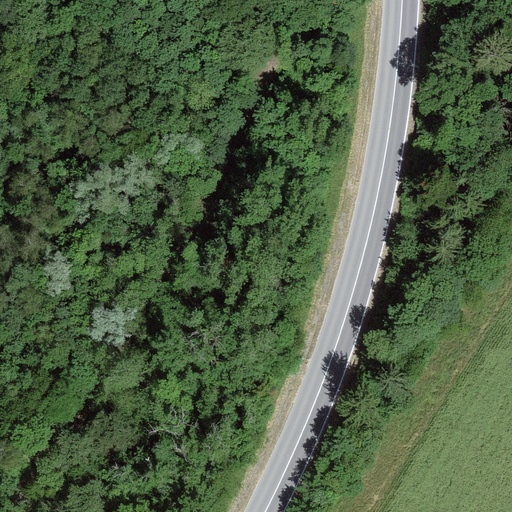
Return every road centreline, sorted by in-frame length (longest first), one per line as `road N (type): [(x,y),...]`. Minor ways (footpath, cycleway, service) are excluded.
road 1 (track): [(27,511),(239,165),(301,0)]
road 2 (secondary): [(265,511),(312,409),(369,230),(402,0)]
